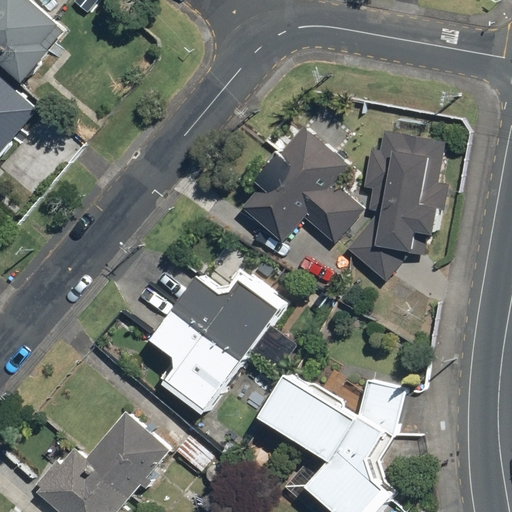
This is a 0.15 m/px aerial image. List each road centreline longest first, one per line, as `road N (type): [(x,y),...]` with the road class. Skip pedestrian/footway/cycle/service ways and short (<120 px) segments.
road 1 (residential): [(267,40),(0,352)]
road 2 (residential): [(511,58),(316,25),(267,40)]
road 3 (secondary): [(510,511),(498,424),(511,300)]
